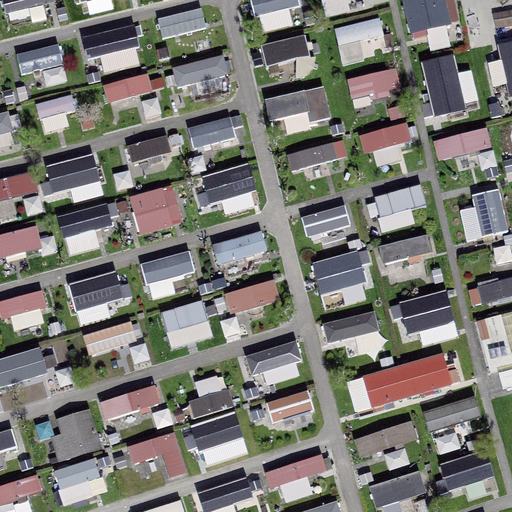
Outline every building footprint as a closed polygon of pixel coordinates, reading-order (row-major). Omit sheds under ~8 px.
[(255,0),(261,27),(302,18),(297,0),(255,0)] [(352,7),(351,0),(324,0),(326,11),(352,7)] [(405,0),(408,25),(460,19),(457,0),(405,0)] [(166,39),(210,25),(203,1),(158,15),(166,39)] [(337,24),(343,46),(387,35),(381,12),(337,24)] [(90,26),(91,63),(141,61),(139,24),(90,26)] [(266,59),(311,52),(308,31),(263,37),(266,59)] [(511,35),(498,39),(501,54),(489,57),(495,82),(508,79),(511,93),(511,35)] [(18,52),(24,73),(67,59),(60,39),(18,52)] [(479,102),(474,64),(458,67),(455,50),(421,55),(429,109),(479,102)] [(178,81),(230,72),(227,51),(174,60),(178,81)] [(353,95),(398,87),(394,65),(348,74),(353,95)] [(104,80),(109,97),(154,85),(150,68),(104,80)] [(289,127),(330,120),(324,84),(267,93),(271,114),(287,112),(289,127)] [(70,126),(67,110),(78,108),(75,92),(37,98),(43,131),(70,126)] [(0,130),(15,126),(8,104),(0,106),(0,130)] [(194,141),(236,132),(232,113),(190,122),(194,141)] [(410,119),(361,127),(365,146),(414,137),(410,119)] [(441,158),(494,143),(488,121),(435,136),(441,158)] [(131,153),(171,149),(169,134),(129,138),(131,153)] [(347,141),(293,143),(294,161),(348,158),(347,141)] [(54,188),(71,184),(74,198),(106,191),(97,149),(48,160),(54,188)] [(0,197),(40,187),(34,166),(0,175),(0,197)] [(130,194),(141,231),(185,217),(174,180),(130,194)] [(414,204),(427,202),(424,181),(378,188),(383,225),(416,220),(414,204)] [(474,188),(477,203),(461,205),(467,236),(510,228),(502,183),(474,188)] [(107,200),(59,213),(69,252),(101,244),(96,224),(112,220),(107,200)] [(0,251),(43,244),(39,224),(0,229),(0,251)] [(380,241),(386,259),(434,245),(429,227),(380,241)] [(265,228),(216,237),(220,258),(269,249),(265,228)] [(173,274),(197,267),(190,244),(142,260),(153,295),(177,288),(173,274)] [(323,291),(368,275),(357,244),(311,260),(323,291)] [(81,321),(112,313),(107,297),(126,292),(119,266),(70,278),(81,321)] [(231,309),(283,296),(278,274),(225,287),(231,309)] [(472,299),(511,296),(511,275),(470,279),(472,299)] [(451,288),(396,296),(401,331),(421,328),(423,339),(458,333),(451,288)] [(203,295),(161,309),(174,347),(216,333),(203,295)] [(491,364),(511,359),(511,308),(481,314),(491,364)] [(381,313),(328,312),(327,338),(364,339),(364,347),(380,347),(381,313)] [(135,319),(86,329),(90,350),(139,341),(135,319)] [(252,369),(265,366),(268,380),(305,371),(297,337),(247,349),(252,369)] [(58,339),(16,352),(22,374),(64,361),(58,339)] [(448,347),(348,377),(358,409),(458,379),(448,347)] [(504,386),(511,384),(511,363),(499,368),(504,386)] [(205,392),(190,397),(195,414),(233,402),(223,372),(200,379),(205,392)] [(99,398),(104,415),(163,397),(158,380),(99,398)] [(275,420),(316,404),(308,384),(267,400),(275,420)] [(426,405),(431,428),(483,414),(477,392),(426,405)] [(93,405),(59,411),(63,431),(54,433),(57,455),(100,447),(93,405)] [(362,455),(421,436),(414,415),(356,434),(362,455)] [(0,446),(19,441),(13,424),(0,428),(0,446)] [(164,449),(171,472),(188,468),(176,427),(127,441),(132,458),(164,449)] [(444,456),(448,481),(496,474),(492,449),(444,456)] [(271,487),(285,484),(287,496),(313,491),(308,470),(329,466),(326,452),(266,465),(271,487)] [(135,456),(136,470),(167,468),(166,454),(135,456)] [(90,496),(85,477),(102,472),(97,455),(54,466),(65,503),(90,496)] [(420,463),(370,482),(378,504),(428,486),(420,463)] [(40,471),(0,479),(0,499),(44,491),(40,471)] [(187,511),(182,494),(133,510),(133,511),(187,511)] [(344,511),(340,496),(287,511),(344,511)]
